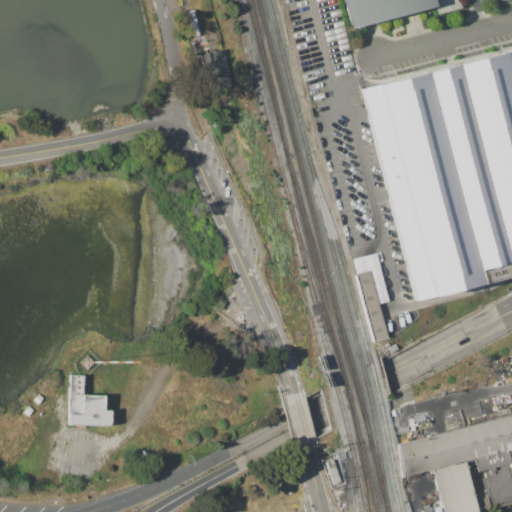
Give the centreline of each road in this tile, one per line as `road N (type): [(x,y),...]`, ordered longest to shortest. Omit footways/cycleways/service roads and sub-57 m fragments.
road 1 (motorway): [(236,465),(411,373),(499,316)]
road 2 (motorway): [(499,316),(228,450)]
road 3 (tertiary): [(179,120),(0,157)]
road 4 (tertiary): [(179,120),(243,270)]
road 5 (tertiary): [(243,270),(291,393)]
road 6 (residential): [(179,120),(156,0)]
